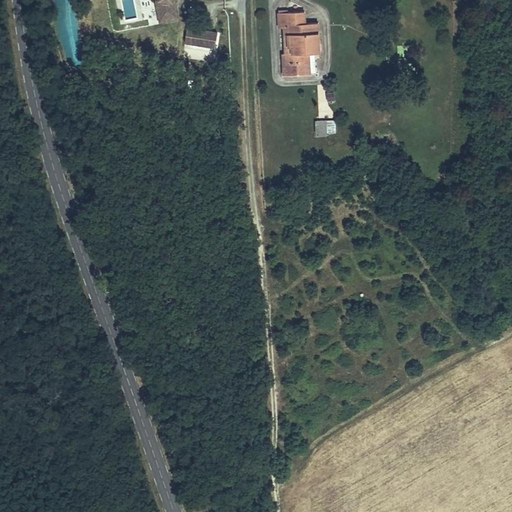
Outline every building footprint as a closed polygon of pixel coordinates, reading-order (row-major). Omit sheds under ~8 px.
[(301,44),(306,44),(306,16),(295,16),(294,3),(273,2),(273,19),(282,19),(282,45),(276,45),(277,68),(302,67),(301,44)] [(183,20),(213,26),(216,11),(186,5),(183,20)] [(156,12),(150,14),(152,23),(159,21),(156,12)] [(217,48),(217,30),(186,28),(185,47),(217,48)] [(318,128),(318,117),(308,116),(309,128),(318,128)] [(335,120),(327,120),(327,132),(334,133),(335,120)]
